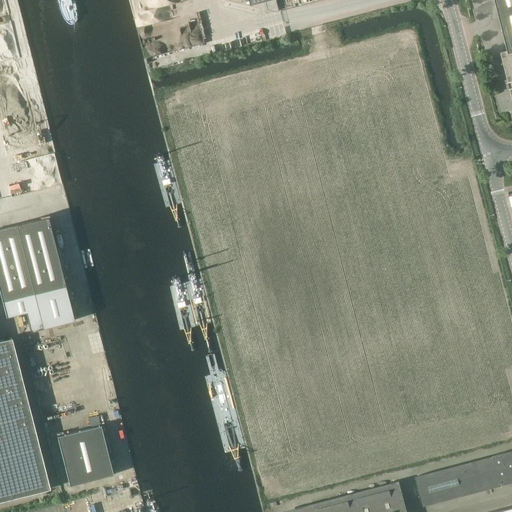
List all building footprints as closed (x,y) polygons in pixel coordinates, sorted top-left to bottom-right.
[(274,0),(249,0),(251,5),(265,2),(268,11),(273,12),(278,11),(274,0)] [(511,0),(494,0),(508,53),(503,54),(510,81),(507,82),(509,89),(511,88),(511,89),(511,0)] [(47,217),(0,229),(0,296),(5,315),(33,307),(38,329),(73,321),(47,217)] [(0,341),(0,501),(49,489),(11,338),(0,341)] [(69,486),(112,475),(100,426),(56,437),(69,486)] [(511,479),(511,452),(417,476),(425,503),(511,479)] [(281,511),(406,511),(397,479),(281,508),(281,511)]
